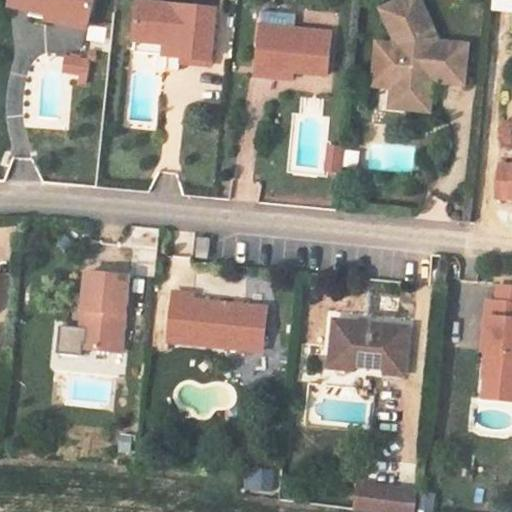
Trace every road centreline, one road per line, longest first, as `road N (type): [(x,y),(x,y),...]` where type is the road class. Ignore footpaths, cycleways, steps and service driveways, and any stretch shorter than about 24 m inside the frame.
road 1 (residential): [(0,205),(169,212),(511,252)]
road 2 (unknown): [(0,164),(12,44),(25,31),(74,29)]
road 3 (unknown): [(145,211),(162,158),(169,79),(178,68)]
